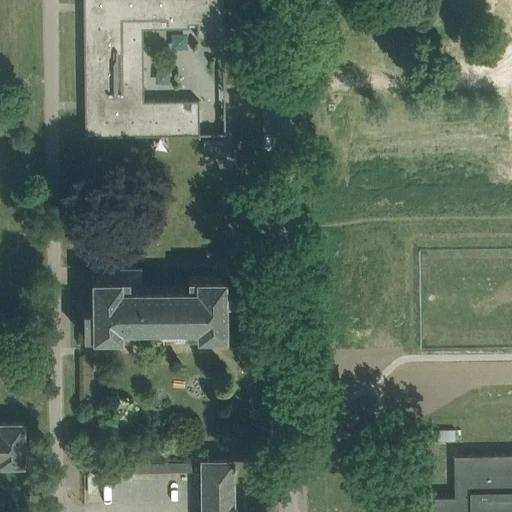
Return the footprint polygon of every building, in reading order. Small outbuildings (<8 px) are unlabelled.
[(197,36),(222,36),(224,36),(223,0),(83,0),(85,135),(199,133),(199,98),(144,99),(143,27),(189,26),(189,22),(197,22),(197,36)] [(84,334),(93,334),(94,334),(94,335),(120,335),(120,338),(199,337),(199,334),(225,334),(225,300),(230,300),(230,290),(225,290),(225,276),(190,276),(190,286),(143,286),(142,265),(94,265),(94,277),(93,277),(94,309),(84,309),(84,334)] [(258,336),(241,336),(241,355),(257,356),(258,336)] [(84,395),(93,394),(93,356),(83,356),(84,395)] [(0,462),(25,463),(25,453),(33,453),(32,445),(24,446),(24,420),(0,419),(0,462)] [(408,429),(408,439),(456,438),(456,428),(408,429)] [(266,448),(263,444),(258,444),(255,448),(255,453),(258,456),(263,456),(266,452),(266,448)] [(511,511),(511,452),(456,453),(457,494),(426,495),(426,511),(511,511)] [(233,511),(234,497),(234,495),(233,492),(233,462),(233,457),(202,458),(202,461),(202,511),(233,511)] [(121,461),(112,461),(113,478),(122,478),(121,462),(121,461)] [(191,471),(191,461),(122,462),(122,472),(191,471)]
